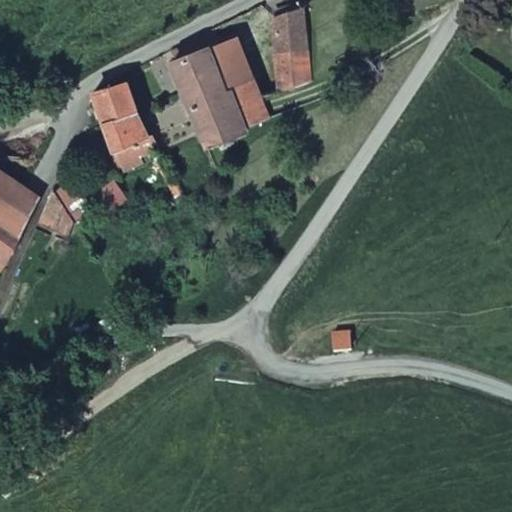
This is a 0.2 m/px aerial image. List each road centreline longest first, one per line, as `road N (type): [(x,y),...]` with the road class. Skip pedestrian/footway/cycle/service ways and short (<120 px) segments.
road 1 (unclassified): [(469,0),(291,263),(243,320)]
road 2 (unclassified): [(243,320),(272,363),(295,371),(423,365),(511,393)]
road 3 (unclassified): [(218,331),(167,354),(72,419),(0,446)]
road 4 (residential): [(0,385),(44,382),(146,342),(218,331)]
